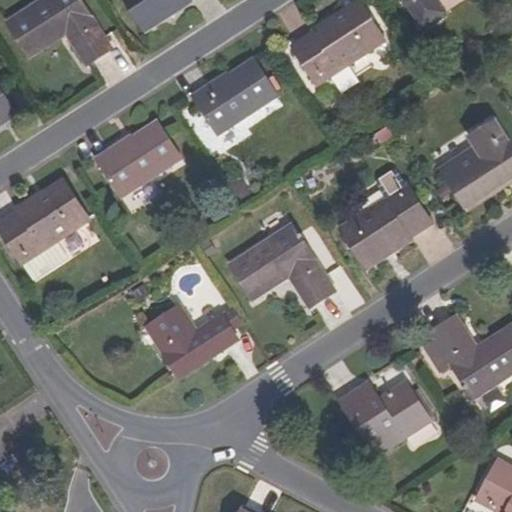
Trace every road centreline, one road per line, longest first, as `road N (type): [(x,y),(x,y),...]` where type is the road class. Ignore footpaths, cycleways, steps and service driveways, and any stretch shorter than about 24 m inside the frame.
road 1 (residential): [(511,230),(189,439)]
road 2 (residential): [(0,174),(267,0)]
road 3 (residential): [(361,511),(255,454),(189,439)]
road 4 (residential): [(119,443),(46,368),(0,300)]
